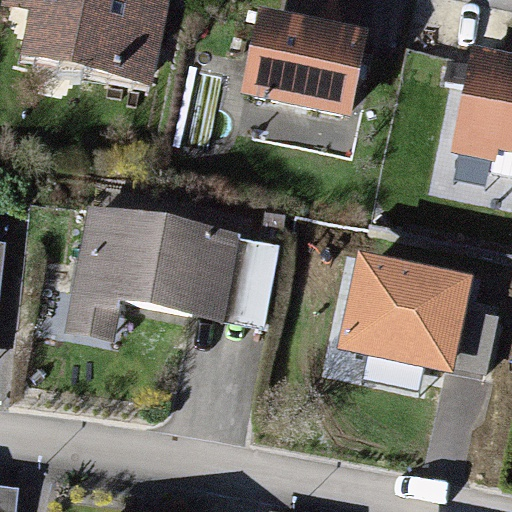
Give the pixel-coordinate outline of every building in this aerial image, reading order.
[(161,0),(0,0),(0,3),(30,8),(22,55),(150,75),(161,0)] [(290,0),(287,25),(258,20),(246,95),(344,111),(360,11),(291,0),(290,0)] [(497,57),(459,51),(443,151),(511,161),(511,44),(499,43),(497,57)] [(0,283),(10,190),(0,188),(0,283)] [(240,235),(88,207),(64,333),(116,342),(123,303),(224,322),(240,235)] [(474,277),(358,252),(337,347),(453,371),(474,277)] [(20,511),(23,490),(0,487),(0,511),(20,511)]
